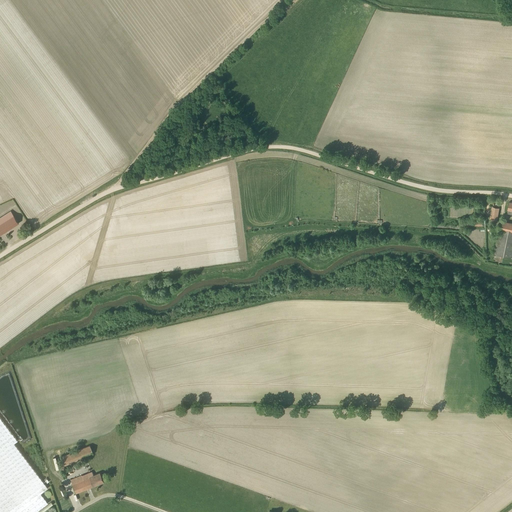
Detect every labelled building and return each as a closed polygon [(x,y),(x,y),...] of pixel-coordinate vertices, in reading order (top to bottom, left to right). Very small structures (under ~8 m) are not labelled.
[(0,234),(19,223),(11,211),(0,217),(0,234)] [(486,225),(486,223),(485,218),(464,220),(465,227),(486,225)] [(511,222),(509,222),(509,223),(499,221),(498,230),(499,230),(494,254),(511,257),(511,222)] [(0,511),(35,511),(48,503),(41,493),(48,488),(14,443),(18,440),(0,417),(0,511)] [(65,465),(67,464),(93,453),(92,450),(90,445),(61,456),(65,465)] [(103,482),(100,474),(100,472),(91,476),(91,475),(83,479),(82,475),(70,480),(76,493),(103,482)]
